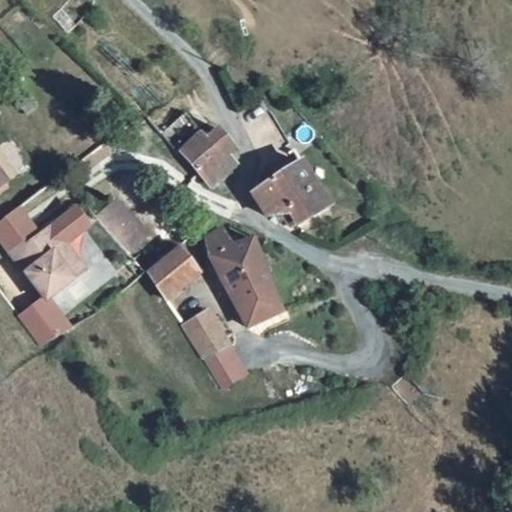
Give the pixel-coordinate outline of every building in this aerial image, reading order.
[(43,110),(26,91),(11,102),(30,122),(43,110)] [(180,153),(181,153),(205,134),(189,114),(165,133),(180,153)] [(205,134),(181,153),(205,179),(233,156),(240,150),(222,131),(209,140),(205,134)] [(276,177),(255,191),(270,217),(272,218),(292,211),(300,224),(332,206),(303,164),(276,177)] [(0,196),(15,184),(0,165),(0,196)] [(99,220),(131,252),(154,231),(133,209),(127,214),(117,204),(99,220)] [(1,230),(15,249),(31,238),(17,219),(1,230)] [(100,268),(64,222),(56,228),(92,274),(100,268)] [(31,238),(15,249),(54,300),(92,274),(56,228),(49,233),(37,242),(32,237),(31,238)] [(37,242),(49,233),(45,228),(32,237),(37,242)] [(255,324),(286,309),(256,240),(235,247),(224,231),(212,236),(216,256),(251,325),(255,324)] [(201,271),(184,247),(161,264),(178,288),(201,271)] [(207,358),(231,346),(225,336),(219,329),(206,311),(182,322),(207,358)]
